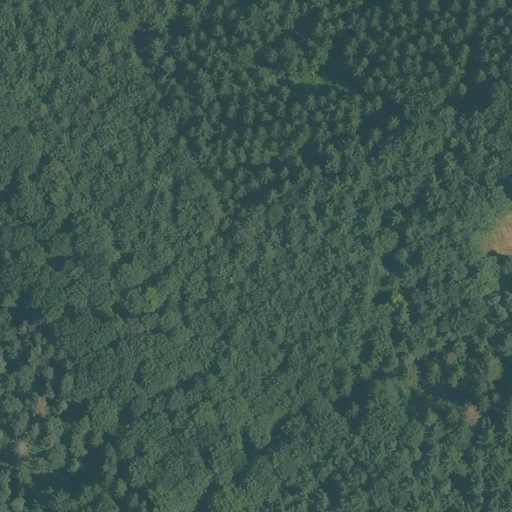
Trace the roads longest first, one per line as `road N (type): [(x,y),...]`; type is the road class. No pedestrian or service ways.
road 1 (track): [(217,511),(326,415),(368,357),(399,255),(468,129),(511,95)]
road 2 (track): [(0,216),(159,511)]
road 3 (track): [(511,427),(385,445),(326,415)]
